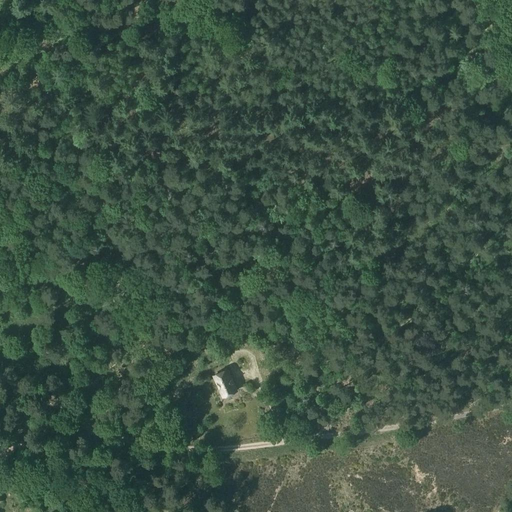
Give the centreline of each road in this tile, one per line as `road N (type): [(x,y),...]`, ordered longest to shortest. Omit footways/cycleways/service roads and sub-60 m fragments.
road 1 (track): [(176,0),(137,109),(146,138),(171,152),(346,198),(369,160),(375,0)]
road 2 (track): [(0,379),(78,422),(175,450),(331,435)]
road 3 (track): [(346,198),(342,235),(312,316),(306,438)]
road 4 (unclassified): [(331,435),(511,405)]
